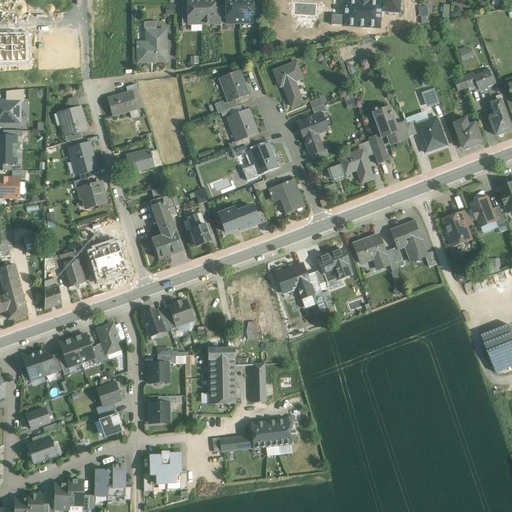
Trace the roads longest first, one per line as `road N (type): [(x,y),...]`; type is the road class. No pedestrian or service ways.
road 1 (residential): [(146,291),(90,92)]
road 2 (tertiary): [(321,225),(511,153)]
road 3 (unknown): [(431,184),(497,369)]
road 4 (tertiary): [(146,291),(321,225)]
road 5 (residential): [(136,443),(135,341),(120,300)]
road 6 (residential): [(0,347),(13,380),(12,486)]
road 7 (residential): [(12,486),(136,443)]
road 8 (tertiary): [(0,343),(120,300)]
road 9 (residential): [(321,225),(283,121),(271,112)]
